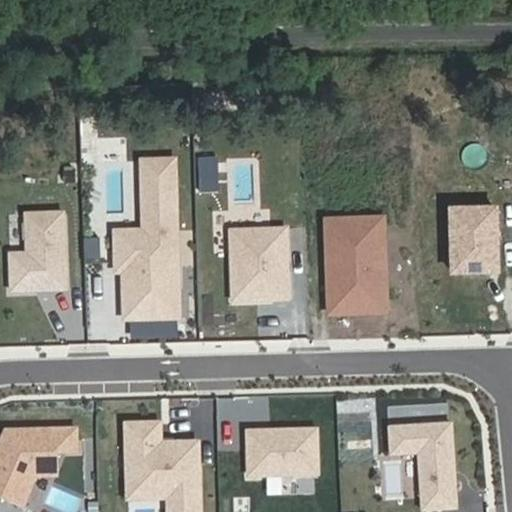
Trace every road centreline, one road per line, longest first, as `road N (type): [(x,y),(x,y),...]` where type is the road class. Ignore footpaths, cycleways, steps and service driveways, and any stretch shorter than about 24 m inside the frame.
road 1 (unclassified): [(0,45),(511,27)]
road 2 (residential): [(505,367),(0,376)]
